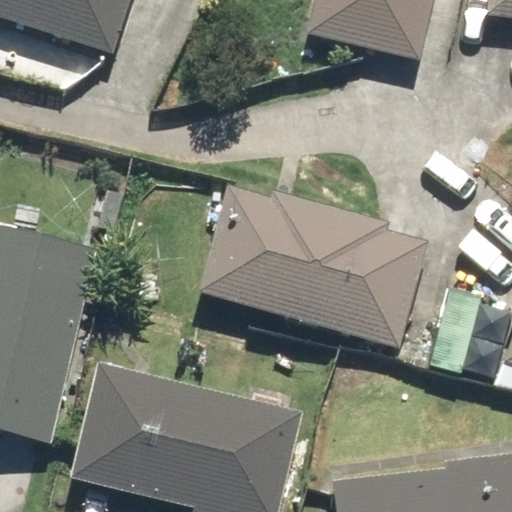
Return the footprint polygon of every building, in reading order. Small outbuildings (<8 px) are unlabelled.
[(0,0),(0,22),(115,59),(133,0),(0,0)] [(421,65),(435,0),(315,0),(307,39),(421,65)] [(511,0),(497,0),(496,19),(511,20),(511,0)] [(431,248),(230,194),(202,299),(403,353),(431,248)] [(0,433),(55,447),(98,258),(0,235),(0,433)] [(482,308),(448,300),(433,366),(467,374),(482,308)] [(277,511),(300,419),(98,370),(70,485),(178,511),(277,511)] [(511,511),(511,466),(335,493),(337,511),(511,511)]
